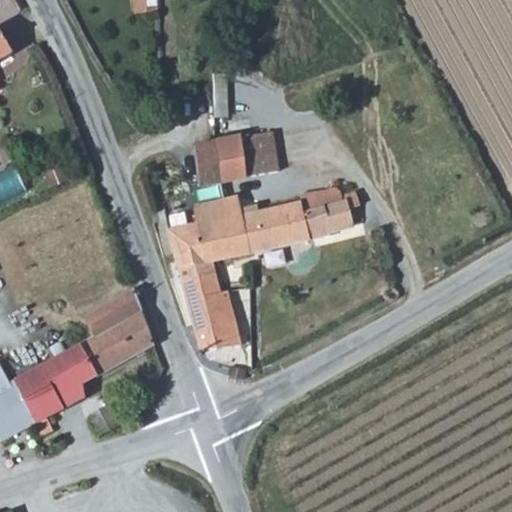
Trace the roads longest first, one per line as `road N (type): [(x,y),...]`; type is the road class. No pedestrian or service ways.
road 1 (unclassified): [(202,424),(60,31),(40,0)]
road 2 (unclassified): [(202,424),(511,256)]
road 3 (unclassified): [(0,489),(202,424)]
